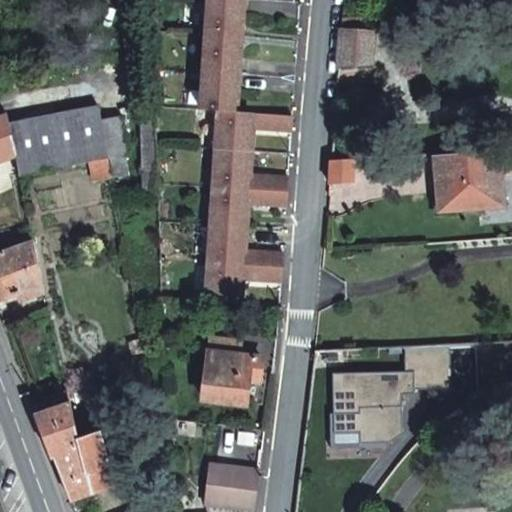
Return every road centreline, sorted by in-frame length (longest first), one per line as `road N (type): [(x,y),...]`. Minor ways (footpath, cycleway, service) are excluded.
road 1 (unclassified): [(324,0),(278,511)]
road 2 (secondary): [(49,511),(0,381)]
